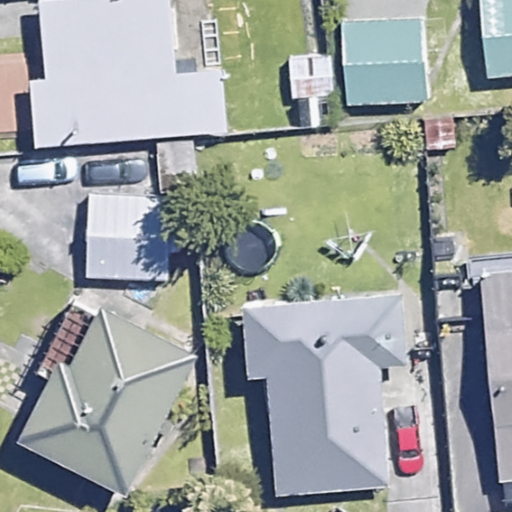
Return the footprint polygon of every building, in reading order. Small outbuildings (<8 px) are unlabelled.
[(169,70),(167,0),(39,0),(43,134),(223,130),(222,68),(169,70)] [(511,68),(511,0),(480,0),(486,70),(511,68)] [(427,97),(423,18),(342,22),(346,101),(427,97)] [(332,53),(289,55),(291,97),(334,95),(332,53)] [(171,273),(169,190),(87,191),(88,274),(171,273)] [(511,265),(477,269),(482,322),(458,324),(462,370),(482,368),(492,478),(511,476),(511,265)] [(400,358),(397,293),(250,301),(253,364),(270,363),(277,487),(388,481),(385,443),(435,440),(430,356),(400,358)] [(188,347),(91,298),(65,350),(56,345),(14,429),(120,482),(188,347)]
